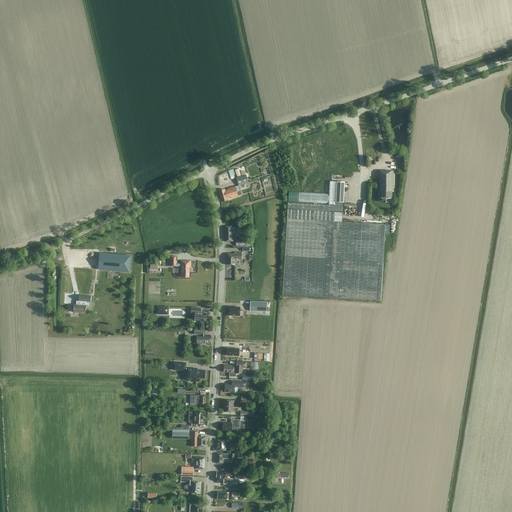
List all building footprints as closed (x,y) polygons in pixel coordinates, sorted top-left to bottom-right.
[(391,203),(391,198),(392,198),(392,191),(394,191),(394,188),(394,171),(377,171),(377,195),(379,195),(379,198),(386,198),(386,202),(391,203)] [(248,182),(246,175),(241,176),(237,177),(236,178),(238,185),(248,182)] [(343,202),(345,182),(336,181),(335,202),(343,202)] [(225,189),(218,191),(221,202),(228,200),(227,198),(230,197),(231,198),(238,196),(238,195),(241,194),(240,190),(238,185),(235,186),(228,188),(228,190),(225,191),(225,189)] [(290,192),(290,201),(326,203),(326,197),(328,197),(328,194),(290,192)] [(331,204),(331,205),(288,202),(282,295),(380,301),(384,234),(389,234),(389,225),(342,222),(342,212),(330,211),(330,210),(342,211),(343,205),(331,204)] [(226,241),(233,241),(233,226),(225,226),(226,241)] [(227,254),(227,264),(234,264),(234,260),(237,260),(237,259),(242,259),(242,252),(235,252),(235,254),(227,254)] [(99,264),(99,269),(129,271),(130,256),(100,254),(100,259),(100,264),(99,264)] [(171,256),(171,266),(181,266),(181,268),(181,271),(180,271),(180,277),(189,277),(189,267),(191,267),(191,261),(181,261),(181,264),(177,264),(177,260),(176,260),(176,257),(177,257),(177,256),(171,256)] [(74,304),(74,312),(86,313),(86,305),(87,301),(90,301),(91,295),(79,295),(78,302),(76,302),(76,304),(74,304)] [(266,315),(267,305),(250,305),(250,315),(254,315),(254,311),(255,311),(255,314),(266,315)] [(156,306),(156,314),(168,314),(168,306),(156,306)] [(207,316),(201,315),(201,308),(191,307),(191,313),(195,313),(194,319),(200,320),(200,322),(206,322),(207,316)] [(229,314),(239,315),(240,308),(229,307),(229,314)] [(205,334),(205,329),(194,329),(194,334),(202,334),(202,336),(196,336),(196,344),(211,343),(211,336),(204,336),(204,334),(205,334)] [(227,355),(239,356),(239,348),(227,348),(227,355)] [(224,366),(223,372),(229,372),(229,373),(229,376),(235,376),(236,376),(236,373),(240,374),(243,374),(243,367),(246,367),(246,365),(246,364),(246,363),(246,362),(235,361),(235,362),(235,365),(225,365),(225,366),(224,366)] [(185,368),(186,363),(173,362),(173,370),(185,371),(185,370),(185,368)] [(199,378),(204,378),(205,370),(200,370),(197,370),(197,369),(189,368),(185,368),(185,370),(188,370),(188,373),(188,380),(196,381),(196,377),(199,378)] [(244,387),(244,381),(232,381),(231,384),(225,384),(224,392),(234,392),(235,387),(244,387)] [(206,404),(206,395),(204,395),(204,393),(200,393),(200,395),(190,395),(190,403),(200,404),(206,404)] [(197,423),(202,424),(203,412),(193,412),(192,423),(191,423),(191,426),(197,427),(197,423)] [(240,421),(240,419),(231,419),(231,423),(222,423),(222,430),(237,431),(237,427),(240,427),(244,427),(244,421),(240,421)] [(191,431),(190,446),(197,446),(205,447),(205,437),(198,437),(198,431),(191,431)] [(217,450),(226,451),(226,440),(217,440),(217,450)] [(222,463),(224,463),(224,459),(234,459),(234,454),(217,453),(216,463),(222,463)] [(196,463),(195,468),(204,468),(204,458),(196,457),(196,458),(191,458),(191,463),(196,463)] [(256,469),(256,468),(257,461),(249,460),(249,469),(256,469)] [(193,467),(182,467),(182,475),(193,475),(193,467)] [(216,478),(216,481),(221,481),(221,483),(226,483),(229,483),(229,478),(226,478),(226,475),(230,475),(230,471),(227,471),(224,471),(224,472),(217,472),(216,478)] [(181,476),(180,481),(187,481),(187,484),(186,484),(185,485),(184,485),(184,486),(184,487),(184,488),(184,489),(185,489),(185,490),(186,490),(191,491),(191,492),(200,493),(200,482),(192,482),(193,477),(181,476)]
